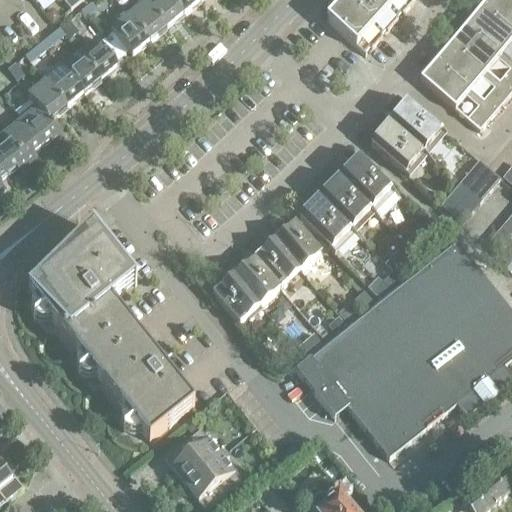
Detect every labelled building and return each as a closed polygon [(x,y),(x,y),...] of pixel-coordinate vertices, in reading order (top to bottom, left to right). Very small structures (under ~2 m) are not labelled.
[(69,0),(64,4),(71,13),(86,0),(69,0)] [(150,45),(167,31),(146,5),(144,2),(141,0),(138,0),(132,5),(138,12),(129,18),(129,19),(150,45)] [(167,31),(184,18),(169,0),(145,0),(144,2),(146,5),(167,31)] [(169,0),(184,18),(201,4),(198,0),(169,0)] [(371,0),(345,0),(342,4),(382,40),(398,23),(371,0)] [(413,5),(407,0),(371,0),(398,23),(413,5)] [(511,1),(510,0),(488,0),(482,8),(511,32),(511,1)] [(382,40),(342,4),(326,22),(328,23),(327,24),(328,24),(366,58),(382,40)] [(83,12),(89,19),(97,13),(91,6),(83,12)] [(511,32),(482,8),(467,27),(504,57),(511,47),(511,32)] [(132,59),(150,45),(129,19),(129,18),(124,12),(115,19),(120,26),(111,33),(132,59)] [(511,64),(504,57),(467,27),(452,45),(488,76),(498,63),(510,73),(500,86),(511,96),(511,64)] [(42,45),(48,52),(65,38),(60,32),(42,45)] [(97,44),(80,57),(101,83),(118,70),(97,44)] [(48,52),(42,45),(34,52),(25,59),(30,66),(48,52)] [(452,45),(436,63),(472,95),(473,94),(483,83),(494,92),(484,104),(483,104),(496,115),(511,97),(511,96),(500,86),(499,86),(487,76),(488,76),(452,45)] [(80,57),(63,71),(84,97),(101,83),(80,57)] [(436,63),(420,81),(421,82),(421,83),(455,113),(466,101),(478,111),(467,123),(480,134),(496,115),(483,104),(484,104),(473,94),(472,95),(436,63)] [(7,73),(16,84),(24,78),(15,67),(7,73)] [(67,110),(84,97),(63,71),(59,67),(42,80),(46,85),(46,84),(67,110)] [(29,98),(35,106),(50,124),(67,110),(46,84),(46,85),(29,98)] [(26,96),(18,86),(14,89),(23,99),(26,96)] [(447,138),(406,102),(386,125),(428,160),(447,138)] [(51,144),(57,152),(60,156),(70,148),(50,124),(35,106),(17,121),(20,124),(21,124),(43,151),(51,144)] [(34,158),(43,151),(21,124),(20,124),(17,121),(0,134),(3,138),(31,173),(41,166),(34,158)] [(409,182),(428,160),(386,125),(368,147),(409,182)] [(0,168),(8,178),(17,171),(23,180),(31,173),(3,138),(0,140),(0,168)] [(376,218),(380,222),(400,202),(357,158),(337,178),(376,217),(376,218)] [(479,166),(460,188),(481,206),(500,184),(479,166)] [(511,168),(503,179),(511,186),(511,168)] [(337,178),(316,199),(355,238),(376,218),(376,217),(337,178)] [(463,228),(481,206),(460,188),(441,210),(463,228)] [(335,258),(355,238),(316,199),(296,219),(335,258)] [(292,223),(272,242),(298,273),(319,253),(292,223)] [(416,236),(424,245),(434,235),(426,226),(416,236)] [(511,250),(511,231),(506,226),(497,237),(511,250)] [(194,409),(173,382),(128,326),(123,330),(107,309),(136,286),(92,232),(91,233),(97,241),(74,259),(73,257),(28,293),(149,445),(194,409)] [(508,266),(511,261),(511,250),(497,237),(487,248),(508,266)] [(272,242),(252,261),(278,291),(298,273),(272,242)] [(511,364),(511,316),(471,265),(456,246),(295,374),(334,422),(347,411),(388,463),(456,409),(466,422),(511,385),(511,381),(504,371),(511,364)] [(431,252),(425,256),(430,263),(436,258),(431,252)] [(385,267),(393,276),(404,265),(395,257),(385,267)] [(252,261),(232,279),(259,309),(278,291),(252,261)] [(232,279),(212,298),(239,327),(259,309),(232,279)] [(376,300),(387,289),(378,281),(368,291),(376,300)] [(338,316),(347,327),(359,318),(350,307),(338,316)] [(176,469),(171,472),(184,489),(226,456),(223,452),(218,456),(200,434),(168,459),(176,469)] [(229,460),(226,456),(184,489),(198,506),(203,502),(210,511),(242,486),(224,464),(229,460)] [(0,470),(0,510),(22,492),(8,475),(6,477),(0,470)] [(467,511),(489,511),(511,492),(511,487),(499,473),(466,502),(464,499),(460,503),(467,511)] [(285,511),(288,509),(268,488),(255,501),(266,511),(285,511)] [(348,511),(343,506),(348,502),(336,489),(324,500),(318,499),(311,506),(310,511),(348,511)]
